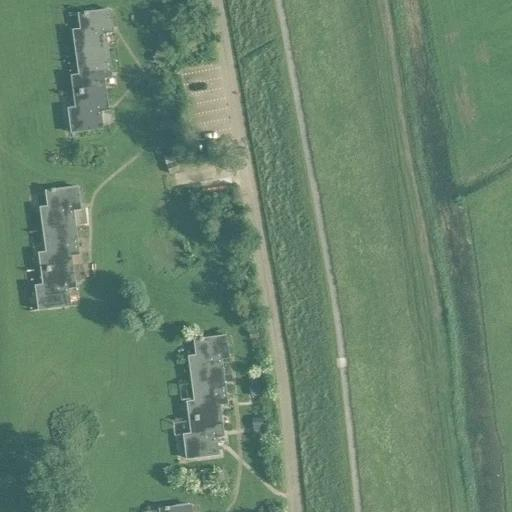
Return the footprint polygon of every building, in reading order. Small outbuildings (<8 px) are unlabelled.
[(76,53),(108,49),(106,32),(113,31),(110,9),(79,13),(81,29),(73,30),(76,53)] [(108,49),(76,53),(79,75),(72,76),(74,92),(105,88),(104,78),(111,77),(108,49)] [(105,88),(74,92),(76,107),(68,108),(71,132),(103,128),(101,110),(108,110),(105,88)] [(44,230),(75,225),(73,209),(80,208),(77,187),(46,191),(48,206),(41,207),(44,230)] [(75,225),(44,230),(47,252),(39,253),(41,269),(73,265),(72,255),(79,254),(75,225)] [(73,265),(41,269),(43,285),(36,286),(39,309),(70,305),(68,288),(76,287),(73,265)] [(192,378),(223,374),(221,358),(228,357),(226,335),(194,340),(196,355),(189,356),(192,378)] [(223,374),(192,378),(195,401),(187,402),(189,417),(220,413),(219,404),(227,403),(223,374)] [(220,413),(189,417),(191,433),(184,434),(187,458),(218,454),(216,436),(223,435),(220,413)]
